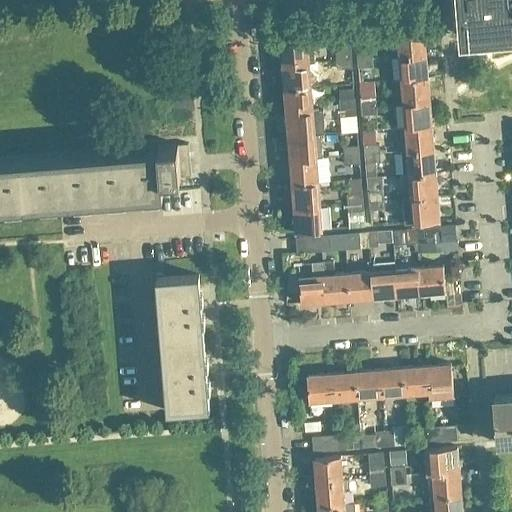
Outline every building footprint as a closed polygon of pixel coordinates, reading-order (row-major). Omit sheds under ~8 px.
[(511,0),(458,0),(459,8),(462,8),(464,37),(511,32),(511,0)] [(426,54),(424,29),(398,31),(400,56),(426,54)] [(351,59),(351,51),(350,34),(338,35),(340,52),(336,52),(337,61),(351,59)] [(315,63),(314,38),(280,41),(282,65),(309,63),(315,63)] [(357,50),(358,59),(373,58),(372,49),(357,50)] [(428,78),(426,54),(400,56),(402,80),(428,78)] [(358,67),(373,66),(373,58),(358,59),(358,67)] [(352,68),(351,59),(337,61),(338,69),(352,68)] [(311,87),(309,63),(282,65),(284,89),(311,87)] [(430,101),(428,78),(402,80),(404,103),(430,101)] [(313,110),(311,87),(284,89),(286,113),(313,110)] [(355,107),(355,98),(354,88),(339,90),(341,108),(355,107)] [(376,105),(375,97),(361,98),(361,107),(376,105)] [(432,125),(430,101),(404,103),(406,127),(432,125)] [(377,114),(376,105),(361,107),(362,115),(377,114)] [(356,115),(355,107),(341,108),(341,117),(356,115)] [(322,110),(313,110),(286,113),(288,136),(321,134),(324,133),(322,110)] [(434,149),(432,125),(406,127),(408,151),(434,149)] [(322,157),(321,134),(288,136),(290,160),(316,158),(322,157)] [(160,151),(162,178),(182,176),(191,176),(188,143),(179,144),(159,145),(160,151)] [(380,153),(379,144),(364,145),(365,154),(380,153)] [(359,155),(358,146),(344,147),(344,156),(359,155)] [(434,149),(408,151),(401,152),(403,175),(409,175),(436,173),(434,149)] [(160,151),(157,151),(157,152),(125,155),(0,164),(0,205),(161,193),(162,193),(164,193),(162,178),(160,151)] [(376,176),(376,162),(380,162),(380,153),(365,154),(366,176),(376,176)] [(359,163),(359,155),(344,156),(345,164),(359,163)] [(318,182),(316,158),(290,160),(292,184),(318,182)] [(409,175),(403,175),(401,175),(403,199),(411,199),(437,197),(436,173),(409,175)] [(320,206),(318,182),(292,184),(293,208),(320,206)] [(383,201),(383,192),(368,193),(369,202),(383,201)] [(363,202),(362,194),(347,195),(348,204),(363,202)] [(437,197),(411,199),(403,199),(405,224),(439,221),(437,197)] [(384,209),(383,201),(369,202),(369,210),(384,209)] [(365,227),(363,211),(363,202),(348,204),(350,228),(365,227)] [(322,230),(320,206),(293,208),(295,232),(322,230)] [(441,242),(440,227),(416,229),(417,244),(441,242)] [(417,244),(416,229),(407,230),(408,244),(417,244)] [(378,247),(377,232),(368,233),(369,247),(378,247)] [(369,247),(368,233),(360,233),(361,248),(369,247)] [(322,251),(320,236),(296,238),(297,253),(322,251)] [(330,250),(328,236),(320,236),(322,251),(330,250)] [(349,299),(347,272),(335,273),(333,260),(322,261),(323,274),(325,301),(349,299)] [(397,295),(395,269),(394,263),(371,264),(371,271),(373,297),(397,295)] [(445,291),(443,265),(419,267),(421,293),(445,291)] [(421,293),(419,267),(395,269),(397,295),(421,293)] [(373,297),(371,271),(347,272),(349,299),(373,297)] [(203,326),(201,290),(199,274),(156,278),(162,345),(205,341),(203,326)] [(325,301),(323,274),(299,276),(301,303),(325,301)] [(208,391),(206,357),(205,341),(162,345),(167,412),(210,408),(208,391)] [(454,397),(452,363),(427,365),(429,392),(430,399),(454,397)] [(429,392),(427,365),(403,367),(406,394),(429,392)] [(406,394),(403,367),(380,369),(382,396),(406,394)] [(382,396),(380,369),(356,371),(358,398),(382,396)] [(358,398),(356,371),(332,373),(334,400),(358,398)] [(334,400),(332,373),(308,375),(310,402),(334,400)] [(511,395),(494,397),(498,441),(498,444),(511,442),(511,395)] [(432,428),(433,442),(473,439),(471,419),(432,422),(432,428)] [(433,442),(432,428),(423,428),(425,443),(433,442)] [(385,446),(384,431),(376,432),(376,434),(377,446),(377,447),(385,446)] [(394,446),(393,431),(384,431),(385,446),(394,446)] [(361,447),(360,435),(346,436),(345,434),(336,435),(337,450),(347,449),(346,448),(361,447)] [(376,434),(360,435),(361,447),(377,446),(376,434)] [(337,450),(336,435),(313,437),(314,452),(337,450)] [(459,471),(458,446),(426,449),(428,473),(459,471)] [(405,450),(389,451),(390,464),(406,463),(405,450)] [(369,454),(370,469),(370,477),(385,476),(384,468),(383,468),(382,453),(369,454)] [(343,480),(341,456),(315,458),(317,482),(343,480)] [(406,475),(406,466),(391,467),(391,476),(406,475)] [(461,495),(459,471),(428,473),(428,474),(434,473),(435,497),(461,495)] [(407,483),(406,475),(391,476),(392,485),(407,483)] [(386,485),(385,476),(370,477),(371,486),(386,485)] [(345,504),(343,480),(317,482),(318,506),(345,504)] [(462,511),(461,495),(435,497),(429,498),(430,511),(462,511)]
